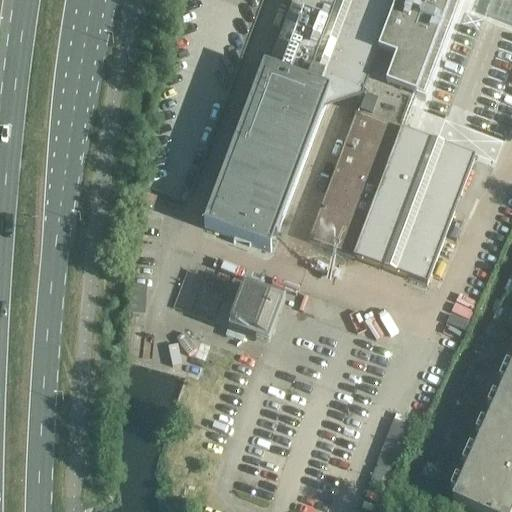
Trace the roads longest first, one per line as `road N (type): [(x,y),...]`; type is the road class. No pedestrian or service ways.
road 1 (primary): [(37,511),(60,181),(94,0)]
road 2 (primary): [(26,0),(12,70),(0,263)]
road 3 (unknown): [(194,235),(137,367)]
